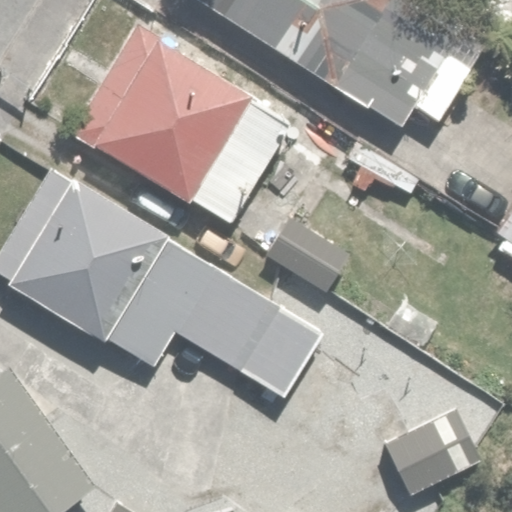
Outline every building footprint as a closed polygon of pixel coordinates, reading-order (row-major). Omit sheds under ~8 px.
[(209,0),(400,123),(415,99),(440,115),(486,44),(418,0),(209,0)] [(511,0),(477,0),(470,11),(511,40),(511,0)] [(128,9),(63,124),(227,217),(292,103),(128,9)] [(511,117),(511,64),(497,54),(467,98),(507,125),(511,117)] [(164,323),(279,384),(314,318),(210,262),(215,252),(47,163),(0,252),(0,274),(148,353),(164,323)] [(511,191),(492,223),(511,235),(511,191)] [(434,206),(377,201),(372,266),(429,271),(434,206)] [(281,205),(259,247),(325,282),(347,241),(281,205)] [(511,246),(503,240),(483,271),(511,289),(511,246)] [(1,355),(0,355),(0,511),(29,511),(86,470),(1,355)] [(453,404),(384,435),(403,477),(472,446),(453,404)] [(134,511),(101,492),(88,511),(134,511)] [(264,511),(246,502),(239,511),(264,511)]
